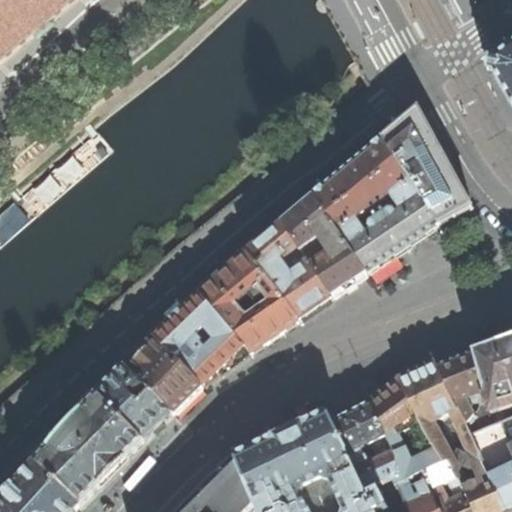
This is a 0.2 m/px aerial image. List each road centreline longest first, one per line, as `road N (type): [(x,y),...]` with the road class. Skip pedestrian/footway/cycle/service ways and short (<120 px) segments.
road 1 (residential): [(0,458),(184,275),(426,79)]
road 2 (tertiary): [(135,0),(0,116)]
road 3 (residential): [(511,209),(478,169),(426,79)]
